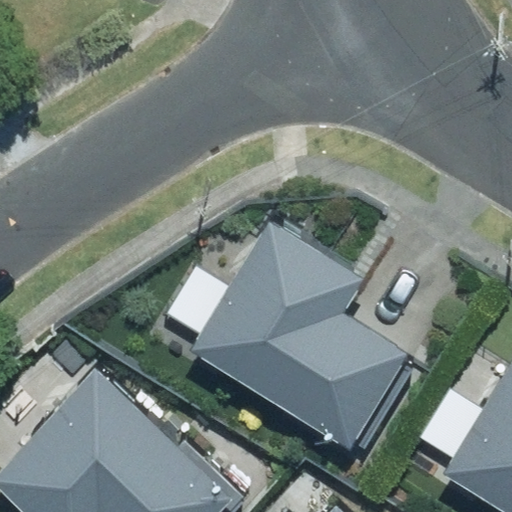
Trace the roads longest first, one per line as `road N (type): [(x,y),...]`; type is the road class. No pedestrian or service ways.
road 1 (residential): [(0,238),(360,0)]
road 2 (residential): [(382,0),(458,96),(511,144)]
